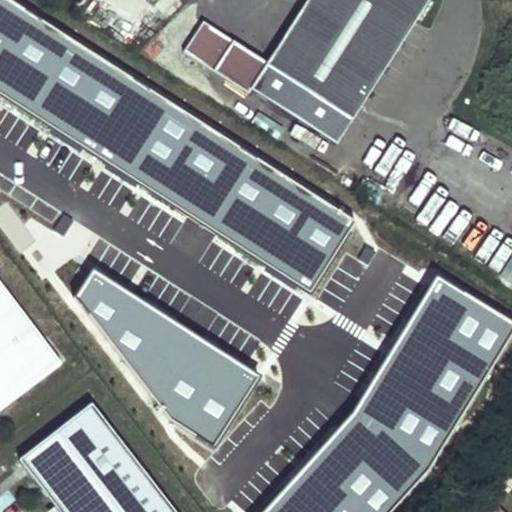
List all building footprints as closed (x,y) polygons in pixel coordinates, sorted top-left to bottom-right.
[(76,14),(54,0),(22,0),(18,7),(80,48),(78,52),(122,81),(127,73),(140,82),(149,68),(73,19),(75,15),(76,14)] [(308,0),(265,68),(351,123),(428,0),(308,0)] [(226,160),(231,151),(249,160),(262,134),(209,106),(190,141),(226,160)] [(0,411),(56,369),(0,294),(0,411)] [(176,511),(94,405),(21,461),(60,511),(176,511)]
